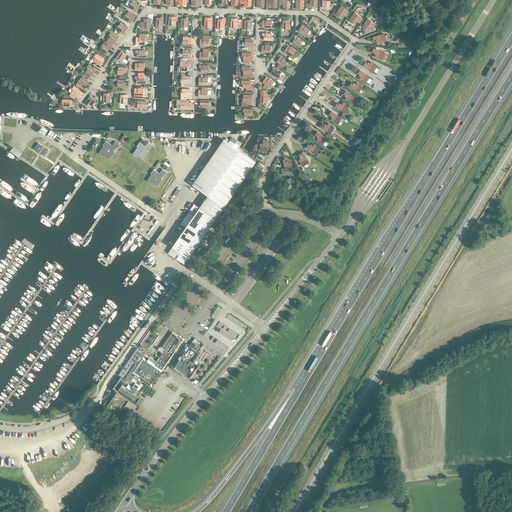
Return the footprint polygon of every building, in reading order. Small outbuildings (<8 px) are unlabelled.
[(279,0),(279,6),(283,6),(283,8),(290,8),(290,5),(290,0),(279,0)] [(306,4),(306,8),(313,8),(313,6),(317,7),(317,3),(317,0),(310,0),(310,4),(306,4)] [(323,0),(322,0),(322,6),(323,6),(323,9),(329,10),(330,6),(330,1),(327,1),(327,0),(323,0)] [(130,3),(128,6),(133,10),(136,12),(140,6),(137,4),(133,1),(131,3),(130,3)] [(338,11),(336,14),(341,18),(344,15),(343,16),(346,18),(350,13),(347,11),(345,9),(345,8),(341,6),(338,11)] [(125,14),(123,18),(128,22),(128,21),(131,23),(135,18),(132,16),(132,15),(128,12),(126,15),(125,14)] [(351,17),(349,20),(355,24),(357,21),(357,22),(360,24),(363,19),(360,17),(358,15),(355,12),(351,17)] [(312,17),(308,23),(311,25),(316,28),(317,26),(318,26),(320,22),(315,19),(312,17)] [(231,21),(230,27),(233,27),(233,28),(241,28),(241,23),(238,23),(238,22),(238,18),(231,18),(231,21)] [(365,24),(362,27),(368,31),(370,28),(373,30),(376,25),(373,24),(374,23),(371,21),(372,21),(368,18),(364,23),(365,24)] [(118,25),(115,29),(120,32),(121,32),(123,34),(127,28),(124,26),(125,26),(120,23),(118,25)] [(302,28),(300,32),(302,34),(307,37),(309,34),(308,33),(310,30),(302,25),(301,27),(302,28)] [(109,37),(108,39),(113,43),(116,45),(117,43),(116,42),(119,38),(116,36),(111,32),(109,35),(110,36),(109,37)] [(384,34),(373,37),(374,39),(375,40),(376,40),(376,41),(377,40),(379,40),(379,41),(379,43),(386,41),(384,34)] [(295,38),(292,42),(295,44),(300,48),(302,45),(301,44),(303,41),(295,35),(294,37),(295,38)] [(200,46),(200,48),(203,48),(203,46),(209,46),(209,44),(209,39),(209,36),(203,36),(203,39),(200,39),(200,46)] [(102,47),(100,50),(108,56),(109,54),(108,53),(111,49),(112,48),(107,44),(106,46),(103,44),(101,46),(102,47)] [(288,46),(284,51),(286,53),(291,57),(292,54),(293,55),(296,51),(291,47),(290,48),(288,46)] [(374,50),(373,51),(374,52),(374,53),(375,54),(375,53),(377,54),(377,55),(376,55),(376,57),(382,59),(385,53),(374,48),(374,50)] [(119,53),(116,58),(118,60),(119,59),(122,61),(128,53),(126,52),(125,53),(121,50),(119,53)] [(200,52),(199,59),(203,59),(208,59),(208,57),(209,57),(209,50),(203,50),(203,52),(200,52)] [(242,52),(242,56),(244,56),(243,64),(250,64),(250,60),(253,60),(253,58),(252,58),(252,53),(248,53),(242,52)] [(95,57),(93,60),(101,66),(102,64),(101,63),(104,59),(101,57),(96,54),(94,56),(95,57)] [(281,56),(277,62),(279,63),(279,64),(280,64),(278,67),(282,70),(285,64),(286,65),(289,61),(283,57),(283,58),(281,56)] [(180,62),(180,67),(181,67),(181,71),(191,71),(191,69),(189,69),(190,64),(189,62),(180,62)] [(365,64),(364,65),(373,72),(377,66),(372,62),(370,64),(371,64),(370,65),(369,64),(369,63),(368,63),(367,63),(366,63),(365,64)] [(88,64),(86,67),(88,68),(86,71),(91,75),(94,77),(95,75),(94,74),(96,70),(93,68),(88,64)] [(242,66),(242,70),(243,70),(243,74),(243,78),(253,78),(253,72),(251,72),(252,67),(248,67),(242,66)] [(274,69),(271,73),(274,75),(279,78),(281,75),(279,75),(282,71),(274,66),(272,68),(274,69)] [(360,72),(359,73),(359,74),(360,75),(359,75),(360,76),(360,75),(362,76),(361,77),(360,79),(366,83),(370,77),(360,70),(360,72)] [(80,78),(78,82),(83,85),(85,87),(89,81),(87,79),(82,76),(81,78),(80,78)] [(184,83),(187,83),(191,83),(191,76),(188,76),(182,76),(182,79),(181,79),(181,83),(181,87),(184,87),(184,83)] [(266,76),(262,82),(265,84),(266,85),(264,87),(268,90),(271,85),(272,85),(274,82),(269,78),(266,76)] [(241,80),(241,84),(243,84),(243,88),(246,88),(246,93),(252,93),(253,86),(251,86),(251,81),(247,81),(241,80)] [(351,84),(350,86),(359,92),(363,86),(357,82),(356,84),(356,85),(354,84),(355,84),(354,83),(353,84),(352,83),(351,84)] [(71,93),(69,96),(74,100),(76,96),(79,98),(80,96),(79,95),(82,91),(79,89),(74,86),(72,89),(73,90),(71,93)] [(198,90),(198,97),(201,97),(207,97),(207,95),(208,95),(208,89),(202,88),(202,90),(198,90)] [(190,96),(190,89),(187,89),(182,89),(181,92),(181,96),(181,97),(187,97),(187,96),(190,96)] [(345,92),(345,93),(345,94),(345,95),(345,96),(346,96),(348,97),(347,98),(346,99),(351,103),(355,97),(346,91),(345,92)] [(103,96),(103,102),(106,102),(110,103),(111,97),(112,97),(112,94),(114,94),(114,92),(109,92),(109,93),(104,93),(103,96)] [(88,98),(85,103),(87,105),(88,104),(91,106),(97,98),(95,96),(94,98),(90,95),(88,98)] [(243,98),(243,102),(243,107),(249,107),(249,102),(252,102),(252,95),(249,95),(243,95),(243,98)] [(177,106),(180,106),(180,110),(193,110),(193,104),(188,104),(188,101),(177,101),(177,106)] [(349,107),(343,103),(342,105),(342,106),(340,105),(340,104),(339,104),(338,104),(337,104),(336,105),(335,106),(345,113),(345,112),(348,115),(350,112),(347,110),(349,107)] [(332,111),(331,113),(331,114),(331,115),(331,116),(332,117),(332,116),(333,117),(333,118),(332,118),(331,120),(337,124),(341,118),(345,120),(346,118),(341,115),(340,117),(332,111)] [(322,125),(321,127),(330,133),(334,127),(329,124),(328,125),(327,126),(326,125),(325,124),(325,125),(324,124),(323,125),(322,125)] [(36,125),(33,130),(39,134),(43,129),(36,125)] [(317,133),(316,134),(316,135),(317,136),(316,137),(317,137),(318,137),(319,138),(319,139),(318,139),(317,140),(323,144),(327,138),(318,132),(317,133)] [(232,138),(228,142),(237,148),(239,146),(235,143),(237,141),(232,138)] [(192,184),(208,195),(225,207),(256,161),(237,148),(228,142),(224,139),(192,184)] [(104,146),(99,153),(103,156),(104,155),(110,159),(115,151),(114,151),(117,147),(118,148),(120,144),(115,141),(112,145),(106,141),(103,145),(104,146)] [(138,147),(133,153),(137,156),(137,155),(143,159),(148,152),(147,151),(149,148),(150,148),(153,145),(148,142),(145,146),(140,142),(137,146),(138,147)] [(38,143),(34,149),(44,156),(48,150),(38,143)] [(308,146),(307,147),(316,154),(320,148),(314,144),(313,146),(314,146),(313,147),(312,146),(312,145),(311,145),(310,145),(309,145),(308,146)] [(309,163),(305,157),(303,152),(298,155),(301,159),(298,160),(302,167),(309,163)] [(285,159),(283,160),(286,171),(293,169),(291,163),(289,163),(288,164),(288,162),(288,161),(287,160),(286,160),(285,159)] [(152,174),(147,181),(151,183),(152,182),(157,186),(162,179),(161,179),(164,175),(167,172),(162,169),(160,173),(154,169),(151,173),(152,174)] [(186,228),(173,246),(189,257),(225,207),(208,195),(194,216),(186,228)] [(194,214),(199,207),(194,204),(189,211),(194,214)] [(186,228),(194,216),(189,212),(180,224),(186,228)] [(189,257),(173,246),(168,253),(185,264),(189,257)] [(165,350),(160,357),(167,363),(177,349),(184,339),(185,340),(180,336),(179,337),(175,334),(174,333),(172,333),(162,347),(161,346),(160,347),(165,350)] [(190,344),(199,351),(199,350),(201,348),(192,342),(191,344),(190,344)] [(174,368),(175,368),(188,378),(189,378),(190,377),(199,365),(193,361),(197,355),(196,355),(197,353),(189,347),(188,346),(185,350),(186,350),(181,357),(181,356),(179,359),(174,367),(174,368)] [(117,391),(107,406),(119,414),(129,399),(136,404),(140,397),(138,396),(141,392),(136,389),(141,382),(138,380),(140,376),(147,381),(146,382),(151,385),(167,363),(160,357),(156,361),(150,357),(149,358),(137,349),(130,359),(130,360),(137,365),(126,381),(120,378),(113,388),(117,391)]
